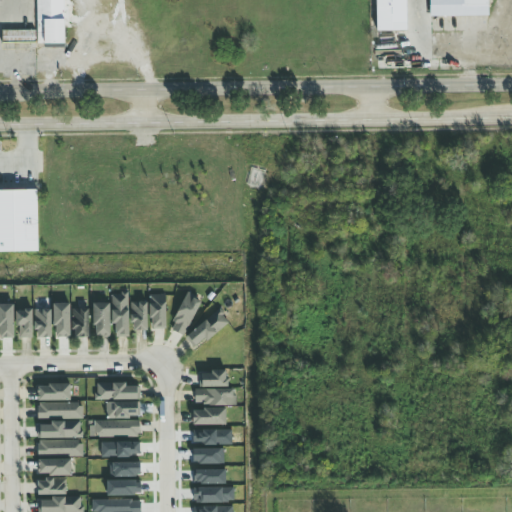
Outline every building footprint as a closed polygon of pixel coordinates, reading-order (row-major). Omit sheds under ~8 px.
[(64,0),(36,0),(37,44),(65,44),(64,0)] [(375,0),(376,31),(406,31),(405,0),(375,0)] [(429,0),(430,17),(488,16),(487,0),(429,0)] [(35,43),(35,30),(3,31),(3,44),(35,43)] [(0,252),(38,252),(37,190),(0,190),(0,252)] [(169,329),(183,337),(202,300),(187,293),(169,329)] [(128,337),(128,294),(111,294),(112,325),(115,325),(115,338),(128,337)] [(166,329),(165,295),(150,295),(150,329),(166,329)] [(109,336),(109,304),(93,303),(93,336),(109,336)] [(147,331),(147,303),(131,303),(132,331),(147,331)] [(0,338),(14,339),(13,304),(0,304),(0,338)] [(53,304),(54,338),(70,338),(69,304),(53,304)] [(51,310),(35,309),(35,338),(50,339),(51,310)] [(73,339),(89,338),(88,309),(72,309),(73,339)] [(185,339),(196,351),(229,321),(218,309),(185,339)] [(16,310),(17,339),(32,338),(32,310),(16,310)] [(199,387),(226,387),(226,371),(199,371),(199,387)] [(137,400),(136,387),(126,387),(126,383),(95,384),(95,401),(137,400)] [(37,401),(70,401),(70,385),(37,385),(37,401)] [(235,405),(235,389),(195,390),(195,406),(235,405)] [(106,419),(138,418),(138,402),(106,403),(106,419)] [(83,418),(82,403),(37,404),(37,419),(83,418)] [(225,425),(225,409),(192,409),(192,425),(225,425)] [(139,421),(95,421),(95,438),(139,438),(139,421)] [(81,438),(81,422),(37,423),(37,439),(81,438)] [(38,441),(38,455),(83,455),(83,441),(38,441)] [(71,459),(37,460),(37,476),(71,476),(71,459)] [(37,496),(66,495),(66,479),(37,480),(37,496)] [(161,511),(175,511),(174,484),(161,484),(161,511)] [(38,511),(81,511),(81,498),(38,499),(38,511)]
